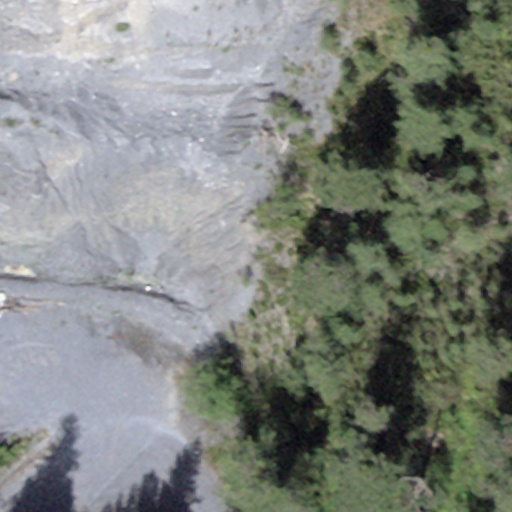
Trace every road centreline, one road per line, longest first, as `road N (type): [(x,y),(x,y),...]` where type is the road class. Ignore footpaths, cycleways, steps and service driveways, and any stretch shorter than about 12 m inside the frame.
road 1 (track): [(22,511),(45,494),(132,458),(211,511)]
road 2 (track): [(132,458),(120,384),(0,375)]
